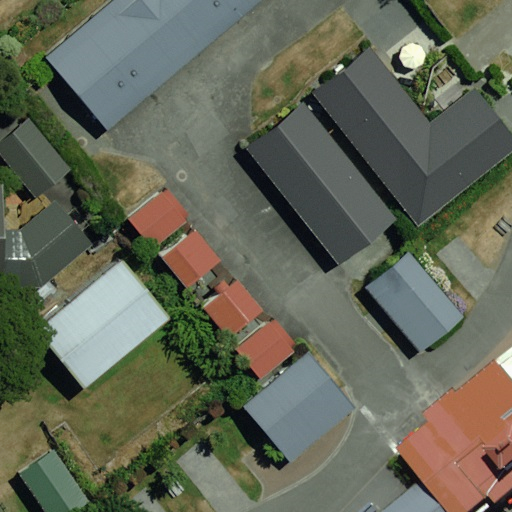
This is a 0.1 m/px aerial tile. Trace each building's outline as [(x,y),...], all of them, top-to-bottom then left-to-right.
[(142,0),(106,0),(85,19),(150,93),(192,56),(142,0)] [(216,0),(142,0),(192,56),(234,20),(216,0)] [(216,0),(234,20),(256,0),(216,0)] [(85,19),(44,55),(108,129),(150,93),(85,19)] [(371,46),(311,94),(420,223),(432,122),(371,46)] [(511,133),(472,87),(432,122),(420,223),(511,150),(511,133)] [(305,104),(246,150),(340,267),(398,220),(305,104)] [(70,167),(28,118),(0,141),(0,154),(35,197),(70,167)] [(127,217),(156,250),(189,221),(161,188),(127,217)] [(191,227),(161,253),(188,285),(219,259),(191,227)] [(121,243),(33,318),(82,376),(170,302),(121,243)] [(411,252),(365,289),(420,357),(466,320),(411,252)] [(263,311),(235,279),(203,307),(231,339),(263,311)] [(271,318),(236,349),(260,377),(296,346),(271,318)] [(353,409),(303,350),(272,376),(322,435),(353,409)] [(511,350),(497,363),(511,381),(511,350)] [(511,381),(497,363),(399,445),(423,473),(417,478),(445,511),(474,511),(511,480),(511,381)] [(322,435),(272,376),(241,402),(291,460),(322,435)] [(74,511),(93,500),(53,444),(10,474),(36,511),(74,511)] [(445,511),(417,478),(376,511),(445,511)]
